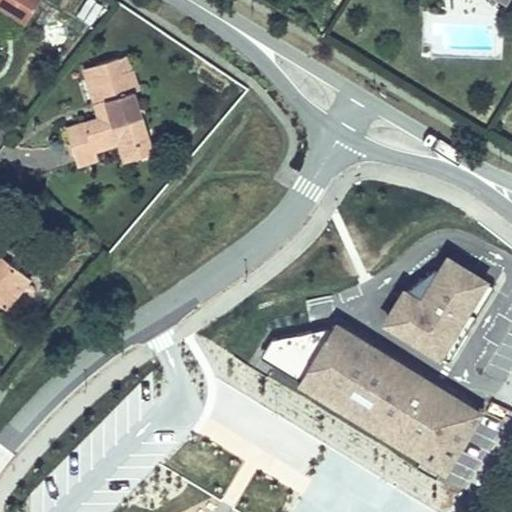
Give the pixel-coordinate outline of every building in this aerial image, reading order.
[(0,0),(0,7),(12,15),(21,0),(0,0)] [(38,0),(21,0),(12,15),(25,22),(38,0)] [(105,117),(101,118),(85,123),(87,131),(70,136),(78,162),(98,156),(96,148),(119,140),(122,150),(149,142),(133,92),(139,89),(132,69),(121,72),(117,57),(96,64),(101,78),(90,82),(96,103),(101,101),(111,106),(105,117)] [(96,103),(101,118),(105,117),(111,106),(101,101),(96,103)] [(67,126),(70,136),(87,131),(85,123),(84,121),(67,126)] [(152,152),(149,142),(122,150),(126,160),(152,152)] [(0,303),(1,305),(25,274),(0,253),(0,303)] [(441,362),(443,357),(449,361),(495,287),(489,283),(491,281),(447,254),(436,271),(435,270),(409,291),(404,287),(380,325),(441,362)] [(31,279),(25,274),(1,305),(7,309),(31,279)] [(332,328),(273,339),(261,357),(299,381),(297,385),(446,476),(485,413),(336,321),(332,328)]
